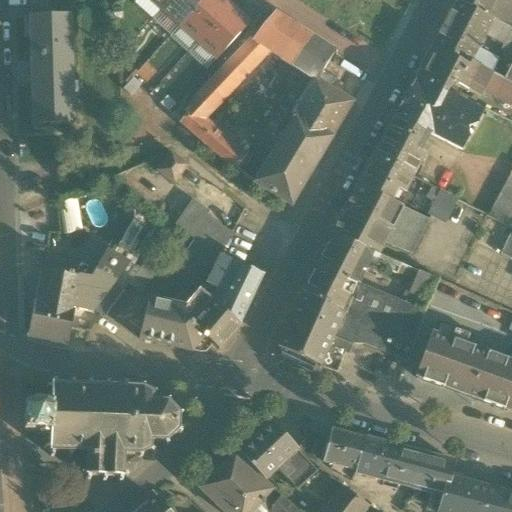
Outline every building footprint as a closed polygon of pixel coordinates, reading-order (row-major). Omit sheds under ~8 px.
[(53,19),(52,0),(29,0),(31,20),(53,19)] [(148,0),(160,10),(169,0),(148,0)] [(202,0),(169,0),(160,10),(178,27),(202,0)] [(202,0),(178,27),(197,43),(229,7),(220,0),(202,0)] [(456,0),(455,2),(485,17),(494,0),(456,0)] [(511,26),(511,0),(494,0),(485,17),(492,21),(493,21),(510,30),(511,26)] [(422,67),(415,80),(445,94),(447,91),(451,83),(479,98),(482,92),(491,75),(490,74),(470,64),(476,52),(484,36),(492,21),(485,17),(455,2),(432,48),(422,67)] [(249,25),(229,7),(197,43),(216,60),(249,25)] [(274,14),(251,42),(266,52),(314,83),(315,81),(316,82),(321,74),(334,53),(306,34),(274,14)] [(28,20),(31,127),(73,126),(70,19),(53,19),(31,20),(28,20)] [(511,30),(510,30),(493,21),(492,21),(484,36),(503,46),(500,51),(511,56),(511,64),(504,80),(511,84),(511,30)] [(204,91),(189,111),(202,122),(266,52),(251,42),(204,91)] [(470,64),(490,74),(498,60),(497,59),(496,60),(483,53),(482,55),(476,52),(470,64)] [(341,91),(331,85),(333,81),(321,74),(316,82),(315,81),(314,83),(293,117),(252,185),(290,208),(331,140),(331,139),(330,139),(352,104),(338,96),(341,91)] [(482,92),(489,96),(498,78),(491,75),(482,92)] [(489,96),(494,99),(503,81),(498,78),(489,96)] [(415,80),(394,118),(427,135),(461,152),(482,113),(481,112),(445,94),(415,80)] [(503,81),(494,99),(511,107),(511,84),(504,80),(503,81)] [(245,158),(202,122),(189,111),(179,124),(234,171),(245,158)] [(382,140),(373,158),(412,177),(424,154),(419,151),(427,135),(394,118),(382,140)] [(156,173),(173,186),(187,168),(170,155),(156,173)] [(373,158),(357,189),(390,204),(397,191),(403,195),(412,177),(373,158)] [(506,228),(511,217),(511,177),(510,176),(487,217),(506,228)] [(357,189),(343,216),(347,221),(346,224),(384,244),(402,209),(390,204),(357,189)] [(427,214),(445,224),(457,201),(440,192),(427,214)] [(175,228),(188,237),(190,232),(192,234),(204,218),(207,213),(192,203),(175,228)] [(78,231),(75,204),(57,206),(60,234),(78,231)] [(393,248),(412,255),(429,221),(402,209),(384,244),(393,248)] [(343,216),(332,237),(372,254),(378,256),(384,244),(346,224),(347,221),(343,216)] [(190,232),(188,237),(194,240),(219,256),(220,257),(230,235),(204,218),(192,234),(190,232)] [(499,256),(511,261),(511,236),(508,235),(499,256)] [(364,273),(369,262),(372,254),(332,237),(321,257),(332,265),(334,261),(361,272),(364,273)] [(185,253),(212,271),(219,256),(194,240),(185,253)] [(131,280),(128,278),(109,265),(99,280),(111,284),(110,285),(120,292),(121,293),(127,285),(139,294),(164,262),(152,252),(131,280)] [(378,256),(372,254),(369,262),(398,273),(401,266),(378,256)] [(115,255),(109,265),(128,278),(134,268),(115,255)] [(220,257),(219,256),(212,271),(205,285),(217,291),(212,302),(238,326),(262,278),(220,257)] [(321,257),(313,274),(325,277),(327,272),(355,284),(361,272),(334,261),(332,265),(321,257)] [(74,310),(77,311),(84,276),(73,274),(73,272),(68,271),(67,275),(41,270),(34,303),(74,310)] [(313,274),(302,295),(343,314),(355,284),(327,272),(325,277),(313,274)] [(418,274),(410,293),(428,301),(436,281),(418,274)] [(99,280),(84,276),(77,311),(92,314),(93,313),(110,285),(111,284),(99,280)] [(413,345),(424,314),(400,303),(355,284),(343,314),(344,315),(413,345)] [(109,306),(120,292),(110,285),(93,313),(104,319),(109,306)] [(200,292),(212,302),(217,291),(205,285),(200,292)] [(179,316),(191,326),(212,302),(200,292),(198,291),(182,311),(183,312),(179,316)] [(424,314),(428,301),(410,293),(405,291),(400,303),(424,314)] [(344,315),(343,314),(302,295),(277,349),(321,369),(344,315)] [(189,352),(202,337),(191,326),(179,316),(183,312),(182,311),(178,308),(147,301),(138,340),(189,352)] [(238,326),(212,302),(191,326),(202,337),(218,351),(238,326)] [(27,338),(67,346),(70,329),(74,310),(34,303),(27,338)] [(321,369),(335,375),(347,346),(366,347),(407,365),(413,345),(344,315),(321,369)] [(435,330),(433,339),(463,348),(466,339),(435,330)] [(503,411),(508,413),(511,412),(511,410),(511,408),(511,362),(508,362),(463,348),(433,339),(428,337),(427,339),(413,382),(413,384),(418,386),(419,385),(439,391),(442,389),(469,397),(471,401),(503,410),(503,411)] [(117,483),(120,484),(120,479),(122,479),(122,478),(127,478),(127,475),(142,464),(139,459),(141,458),(141,456),(148,453),(151,455),(152,452),(149,450),(151,444),(163,444),(164,445),(165,448),(168,447),(167,443),(177,435),(180,436),(181,433),(178,431),(178,417),(181,417),(181,413),(177,414),(168,405),(169,401),(166,400),(165,403),(153,403),(153,396),(156,395),(155,392),(151,393),(144,390),(144,387),(141,386),(141,389),(126,388),(127,384),(123,384),(123,388),(109,387),(109,383),(106,383),(106,387),(92,387),(92,383),(88,383),(88,387),(74,386),(74,382),(71,382),(71,386),(56,386),(57,382),(53,381),(53,385),(50,385),(50,388),(46,388),(46,391),(50,391),(49,402),(45,402),(45,405),(29,404),(25,404),(23,433),(38,433),(38,436),(48,437),(48,448),(44,448),(44,451),(48,451),(48,454),(50,454),(50,458),(53,458),(53,454),(67,454),(67,458),(71,459),(71,455),(84,455),(84,473),(80,473),(80,477),(82,477),(84,477),(84,478),(85,478),(85,482),(88,482),(89,478),(101,479),(101,483),(104,483),(104,479),(117,479),(117,483)] [(418,386),(503,411),(503,410),(471,401),(469,397),(442,389),(439,391),(419,385),(418,386)] [(264,482),(276,471),(296,452),(271,424),(238,454),(264,482)] [(322,463),(353,472),(356,473),(364,441),(330,432),(322,463)] [(353,475),(410,490),(419,456),(364,441),(356,473),(353,472),(353,475)] [(309,466),(296,452),(276,471),(296,493),(304,485),(315,474),(308,466),(309,466)] [(454,465),(419,456),(410,490),(440,498),(436,511),(511,511),(511,496),(450,480),(454,465)] [(200,490),(223,511),(252,511),(262,503),(271,511),(281,499),(235,457),(219,472),(200,490)] [(323,511),(365,511),(369,508),(343,488),(323,511)] [(153,498),(136,511),(166,511),(159,504),(153,498)] [(295,511),(281,499),(271,511),(269,511),(295,511)] [(262,503),(252,511),(269,511),(271,511),(262,503)]
